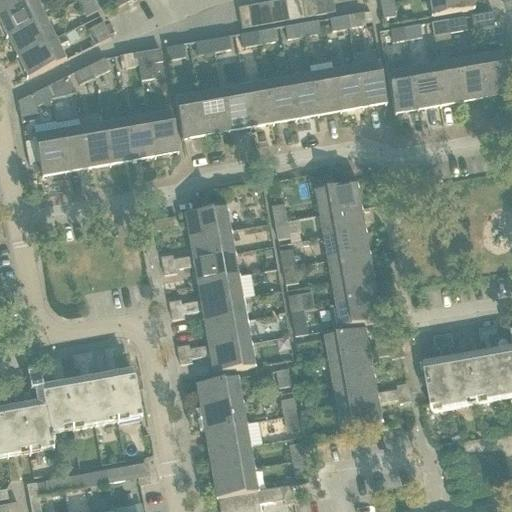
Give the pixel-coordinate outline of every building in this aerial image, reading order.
[(0,0),(0,16),(32,0),(0,0)] [(5,38),(5,39),(44,20),(34,0),(32,0),(0,16),(0,25),(6,38),(5,38)] [(90,0),(84,0),(78,3),(85,18),(96,13),(90,0)] [(125,5),(122,0),(105,0),(104,1),(110,12),(125,5)] [(288,0),(278,2),(282,23),(292,21),(288,0)] [(299,0),(288,0),(292,21),(303,19),(299,0)] [(310,0),(299,0),(303,19),(313,17),(310,0)] [(320,0),(310,0),(313,17),(323,15),(320,0)] [(331,0),(320,0),(323,15),(334,14),(331,0)] [(470,0),(428,0),(432,19),(473,11),(470,0)] [(392,1),(379,3),(382,20),(395,18),(392,1)] [(278,2),(268,4),(272,25),(282,23),(278,2)] [(268,4),(258,5),(261,26),(272,25),(268,4)] [(258,5),(247,7),(251,28),(261,26),(258,5)] [(251,28),(247,7),(237,9),(241,30),(251,28)] [(493,14),(485,15),(470,18),(473,33),(496,29),(493,14)] [(362,15),(346,18),(348,30),(365,27),(362,15)] [(348,30),(346,18),(328,21),(331,33),(348,30)] [(464,19),(447,22),(450,35),(466,32),(464,19)] [(43,20),(5,39),(6,40),(7,39),(16,59),(15,59),(53,41),(43,21),(44,21),(44,20),(43,20)] [(450,35),(447,22),(431,25),(433,38),(450,35)] [(317,23),(301,26),(303,38),(320,35),(317,23)] [(90,30),(98,45),(109,40),(101,24),(90,30)] [(303,38),(301,26),(284,29),(286,41),(303,38)] [(419,27),(402,30),(405,43),(421,40),(419,27)] [(405,43),(402,30),(385,33),(388,46),(405,43)] [(272,31),(256,34),(258,46),(274,43),(272,31)] [(258,46),(256,34),(239,37),(241,49),(258,46)] [(53,41),(15,59),(16,60),(17,60),(26,78),(25,78),(25,80),(26,79),(27,80),(64,62),(63,61),(64,61),(64,59),(63,60),(56,47),(67,42),(64,37),(55,41),(54,40),(53,41)] [(227,39),(211,41),(213,54),(229,51),(227,39)] [(213,54),(211,41),(194,44),(196,57),(213,54)] [(181,47),(164,50),(167,62),(184,59),(181,47)] [(135,55),(137,68),(138,68),(141,83),(154,81),(154,77),(163,75),(159,51),(135,55)] [(478,58),(477,58),(485,101),(485,100),(505,96),(505,97),(507,97),(506,96),(508,96),(501,55),(499,55),(499,54),(497,54),(497,56),(478,59),(478,58)] [(121,71),(137,68),(135,55),(118,58),(121,71)] [(455,62),(462,105),(463,105),(463,104),(484,100),(484,101),(485,101),(477,58),(476,58),(477,59),(455,63),(455,62)] [(103,61),(88,69),(93,80),(109,72),(103,61)] [(432,66),(440,109),(441,109),(441,108),(461,104),(462,105),(455,62),(454,62),(454,63),(433,67),(432,66)] [(355,68),(362,111),(363,111),(363,109),(364,109),(383,106),(383,107),(385,107),(384,106),(386,105),(378,65),(377,66),(377,64),(375,64),(375,66),(355,69),(355,68)] [(410,70),(409,70),(417,113),(418,113),(417,112),(439,108),(439,109),(440,109),(432,66),(431,66),(432,67),(410,71),(410,70)] [(333,72),(332,72),(340,115),(340,113),(361,110),(361,111),(362,111),(355,68),(354,68),(354,69),(333,73),(333,72)] [(93,80),(88,69),(73,76),(78,87),(93,80)] [(417,113),(409,70),(409,71),(389,75),(388,74),(387,74),(387,75),(386,75),(393,116),(394,116),(394,117),(395,117),(395,115),(416,112),(416,113),(417,113)] [(311,76),(310,76),(317,119),(318,119),(318,117),(339,114),(339,115),(340,115),(332,72),(331,72),(332,74),(311,77),(311,76)] [(288,80),(287,80),(295,123),(296,123),(295,121),(316,118),(317,119),(310,76),(309,76),(309,77),(288,81),(288,80)] [(60,82),(45,89),(51,101),(73,95),(72,90),(67,79),(60,82)] [(266,84),(265,84),(272,127),(273,127),(273,125),(294,122),(294,123),(295,123),(287,80),(286,80),(287,81),(266,85),(266,84)] [(243,88),(242,88),(250,131),(251,131),(251,130),(272,126),(272,127),(265,84),(264,84),(264,85),(243,89),(243,88)] [(221,92),(220,92),(228,135),(229,135),(228,134),(249,130),(249,131),(250,131),(242,88),(241,88),(242,89),(221,93),(221,92)] [(45,89),(30,97),(35,109),(51,101),(45,89)] [(198,96),(197,96),(197,97),(204,138),(205,139),(206,139),(206,138),(227,134),(227,135),(228,135),(220,92),(219,92),(220,93),(198,97),(198,96)] [(30,97),(17,103),(21,125),(38,121),(35,109),(30,97)] [(204,138),(197,97),(177,101),(177,100),(175,100),(175,101),(174,101),(181,142),(182,142),(182,143),(184,143),(183,142),(204,138)] [(148,117),(146,118),(152,145),(154,160),(155,160),(155,159),(175,155),(175,156),(177,156),(176,155),(178,154),(176,145),(174,135),(170,114),(169,114),(169,113),(167,114),(167,115),(148,118),(148,117)] [(125,121),(124,122),(124,123),(132,164),(132,163),(143,160),(153,159),(153,160),(154,160),(152,145),(146,118),(146,119),(143,119),(125,123),(125,121)] [(102,125),(101,126),(109,168),(110,168),(110,167),(130,163),(131,164),(132,164),(124,123),(124,122),(123,122),(123,123),(102,126),(102,125)] [(80,130),(79,130),(86,171),(86,172),(88,172),(88,171),(108,167),(109,169),(109,168),(101,126),(101,127),(80,131),(80,130)] [(57,134),(56,134),(56,135),(58,145),(64,176),(65,176),(65,175),(86,171),(79,130),(79,131),(57,135),(57,134)] [(34,139),(33,139),(34,145),(40,179),(41,179),(41,180),(43,180),(43,179),(63,175),(63,176),(64,176),(58,145),(56,135),(56,134),(55,134),(56,135),(55,135),(35,139),(35,138),(34,138),(34,139)] [(318,195),(317,195),(317,197),(318,196),(322,217),(321,217),(321,218),(363,210),(362,210),(358,189),(360,189),(359,187),(358,188),(358,187),(318,194),(318,195)] [(272,209),(275,226),(287,224),(284,207),(272,209)] [(190,241),(233,233),(232,233),(228,212),(229,212),(229,211),(228,211),(228,210),(187,217),(188,218),(186,219),(186,220),(188,220),(191,240),(190,240),(190,241)] [(324,240),(367,232),(366,232),(362,211),(364,211),(363,210),(321,218),(321,219),(322,219),(326,239),(324,240)] [(154,223),(156,233),(178,229),(176,219),(154,223)] [(287,224),(275,226),(278,243),(290,240),(287,224)] [(367,232),(324,240),(325,241),(326,241),(330,261),(328,262),(371,255),(371,254),(370,254),(366,233),(367,233),(367,232)] [(197,263),(237,255),(236,255),(232,234),(233,234),(233,233),(190,241),(192,241),(195,258),(196,258),(197,263)] [(279,254),(282,270),(295,268),(292,251),(279,254)] [(198,286),(241,278),(241,277),(240,277),(236,256),(237,256),(237,255),(197,263),(196,258),(195,258),(174,262),(176,272),(196,268),(200,285),(198,285),(198,286)] [(371,255),(328,262),(329,263),(330,263),(334,284),(332,284),(375,277),(375,276),(373,277),(370,256),(371,255)] [(176,276),(176,272),(174,262),(173,257),(161,260),(165,278),(176,276)] [(295,268),(282,270),(285,287),(298,285),(295,268)] [(241,278),(198,286),(198,287),(200,286),(203,303),(204,303),(205,308),(245,300),(255,298),(251,276),(241,278)] [(375,277),(332,284),(332,286),(334,285),(337,306),(336,307),(379,300),(378,300),(374,278),(375,278),(375,277)] [(300,297),(288,299),(291,315),(303,313),(300,297)] [(206,330),(206,331),(249,323),(247,323),(244,301),(245,301),(245,300),(205,308),(204,303),(203,303),(182,307),(184,317),(204,313),(207,330),(206,330)] [(336,307),(330,309),(334,332),(342,331),(345,330),(362,327),(382,324),(382,323),(383,323),(383,321),(381,321),(377,301),(379,301),(379,300),(336,307)] [(185,321),(184,317),(182,307),(181,302),(169,305),(173,323),(185,321)] [(303,313),(291,315),(295,338),(307,336),(306,330),(303,313)] [(207,331),(210,348),(211,348),(212,353),(251,345),(247,324),(249,324),(249,323),(206,331),(206,332),(207,331)] [(511,334),(511,335),(511,337),(511,359),(498,362),(494,342),(498,341),(496,328),(478,332),(480,344),(484,344),(488,363),(472,366),(472,365),(470,365),(470,366),(453,370),(449,349),(453,349),(451,336),(433,339),(436,352),(440,351),(443,371),(427,374),(427,372),(425,373),(433,417),(435,417),(435,414),(455,411),(455,412),(456,412),(456,411),(478,407),(478,408),(479,408),(479,407),(500,403),(500,404),(502,404),(502,403),(511,401),(511,334)] [(329,363),(330,363),(369,356),(370,361),(371,361),(391,357),(390,347),(369,351),(367,336),(368,336),(368,334),(366,334),(366,333),(326,340),(326,341),(325,341),(325,343),(327,342),(330,362),(329,362),(329,363)] [(389,344),(390,347),(391,357),(392,362),(404,359),(401,341),(389,344)] [(190,352),(192,362),(212,358),(215,374),(213,374),(214,375),(215,375),(215,376),(255,369),(255,368),(257,367),(256,366),(255,366),(251,347),(253,346),(253,345),(251,345),(212,353),(211,348),(210,348),(190,352)] [(192,365),(192,362),(190,352),(189,347),(177,350),(181,368),(192,365)] [(104,353),(104,355),(108,374),(116,372),(112,351),(104,353)] [(0,461),(6,460),(6,461),(7,461),(7,460),(18,458),(29,456),(29,457),(31,457),(31,456),(50,452),(50,454),(52,454),(51,446),(53,445),(52,440),(50,440),(49,437),(71,433),(71,435),(73,434),(72,433),(93,429),(94,431),(95,430),(95,429),(116,425),(116,426),(117,426),(117,425),(138,421),(138,423),(140,423),(132,379),(131,379),(131,381),(110,384),(108,384),(109,385),(92,388),(88,368),(92,367),(90,357),(90,355),(73,358),(73,361),(75,371),(78,370),(82,390),(66,393),(66,391),(64,392),(64,393),(42,397),(38,374),(26,376),(27,383),(29,395),(24,403),(25,409),(19,410),(0,413),(0,461)] [(334,386),(374,379),(375,378),(375,377),(374,377),(371,361),(370,361),(369,356),(330,363),(334,384),(333,384),(333,386),(334,386)] [(49,363),(49,365),(53,384),(63,382),(59,361),(49,363)] [(275,373),(278,391),(291,389),(288,371),(275,373)] [(338,408),(338,409),(377,401),(377,406),(379,405),(399,402),(397,391),(377,395),(374,379),(334,386),(338,407),(337,407),(337,409),(338,408)] [(201,411),(244,403),(243,403),(239,382),(240,382),(240,381),(239,381),(238,380),(198,387),(199,388),(197,388),(197,390),(199,390),(203,410),(201,411)] [(397,391),(399,402),(400,406),(412,404),(409,386),(397,389),(397,391)] [(281,403),(284,419),(297,417),(294,400),(281,403)] [(316,400),(304,402),(306,412),(318,410),(316,400)] [(377,401),(338,409),(342,428),(340,428),(341,430),(342,430),(342,431),(382,424),(382,423),(383,423),(383,421),(382,421),(379,405),(377,406),(377,401)] [(205,433),(205,434),(248,426),(248,425),(247,425),(243,404),(244,404),(244,403),(201,411),(202,412),(203,412),(207,433),(205,433)] [(297,417),(284,419),(287,436),(300,433),(297,417)] [(209,456),(210,456),(252,448),(251,448),(247,427),(248,427),(248,426),(205,434),(206,434),(207,434),(211,455),(209,456)] [(289,448),(292,464),(305,462),(302,445),(289,448)] [(213,478),(214,479),(256,471),(256,470),(255,470),(251,449),(252,449),(252,448),(210,456),(210,457),(211,457),(215,478),(213,478)] [(305,462),(292,464),(295,481),(308,478),(305,462)] [(122,470),(105,473),(108,485),(124,483),(122,470)] [(218,501),(218,502),(260,494),(260,493),(259,493),(255,471),(257,471),(256,471),(214,479),(215,479),(219,501),(218,501)] [(105,473),(83,477),(85,489),(108,485),(105,473)] [(83,477),(61,481),(61,482),(63,494),(85,489),(83,477)] [(63,494),(61,482),(43,485),(46,497),(63,494)] [(39,511),(35,486),(26,488),(30,511),(39,511)] [(260,494),(218,502),(219,502),(221,511),(261,511),(261,507),(284,503),(285,507),(294,505),(293,500),(291,488),(271,491),(260,493),(260,494)]
